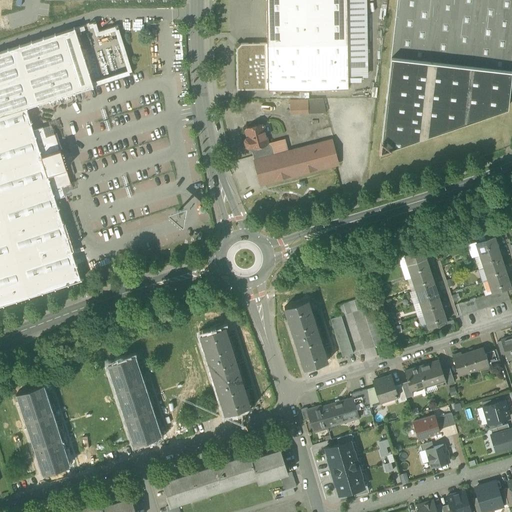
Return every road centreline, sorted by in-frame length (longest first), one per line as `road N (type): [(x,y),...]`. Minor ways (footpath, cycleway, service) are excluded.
road 1 (tertiary): [(266,253),(511,168)]
road 2 (residential): [(236,236),(202,111),(197,0)]
road 3 (residential): [(283,391),(511,319)]
road 4 (tertiary): [(0,340),(220,268)]
road 5 (residential): [(137,463),(289,413)]
road 6 (residential): [(0,505),(137,463)]
road 7 (residential): [(350,511),(466,476)]
